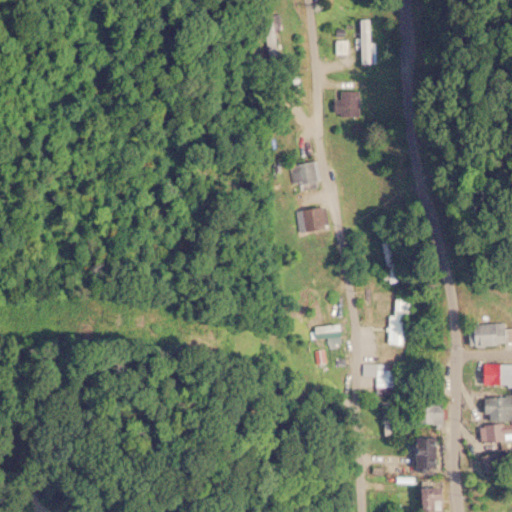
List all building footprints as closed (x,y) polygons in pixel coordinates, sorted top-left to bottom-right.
[(277,53),(276,11),(262,12),(263,53),(277,53)] [(370,18),(357,18),(357,62),(370,62),(370,18)] [(346,53),(346,39),(333,39),(333,53),(346,53)] [(282,76),(284,90),(297,88),(296,75),(282,76)] [(337,100),(330,100),(330,116),(357,116),(357,90),(337,90),(337,100)] [(290,184),(313,181),(311,161),(288,163),(290,184)] [(325,225),(320,205),(294,211),(299,231),(325,225)] [(385,282),(396,281),(392,240),(381,241),(385,282)] [(405,344),(406,297),(394,297),(394,315),(387,315),(387,344),(405,344)] [(464,345),(511,344),(511,327),(503,327),(503,323),(464,323),(464,345)] [(511,363),(477,364),(477,386),(511,385),(511,363)] [(375,387),(392,387),(392,364),(375,364),(375,387)] [(511,396),(477,396),(477,419),(511,419),(511,396)] [(379,435),(390,435),(390,401),(379,401),(379,435)] [(413,424),(439,424),(439,401),(413,401),(413,424)] [(511,423),(476,424),(476,444),(511,444),(511,434),(511,433),(511,423)] [(411,468),(433,467),(433,437),(410,437),(411,468)] [(438,486),(414,486),(414,510),(438,510),(438,486)]
